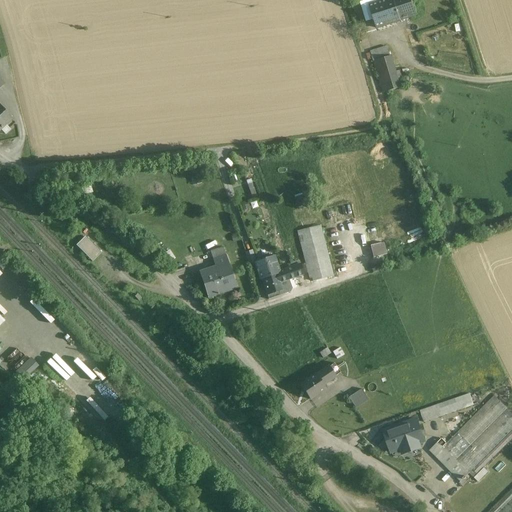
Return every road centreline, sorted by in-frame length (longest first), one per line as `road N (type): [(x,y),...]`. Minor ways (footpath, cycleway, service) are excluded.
road 1 (residential): [(0,155),(134,241),(290,407),(328,439),(374,460),(434,511)]
road 2 (track): [(223,147),(25,169)]
